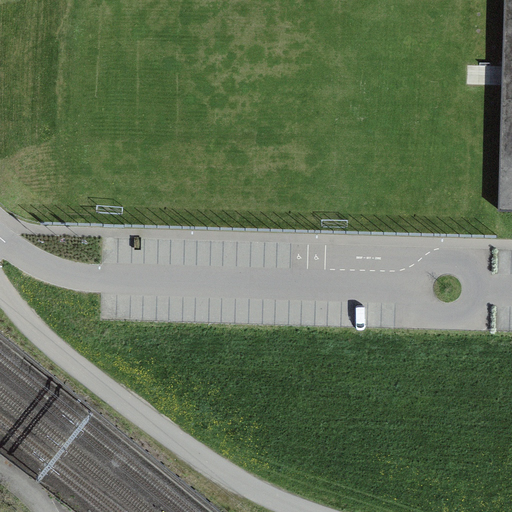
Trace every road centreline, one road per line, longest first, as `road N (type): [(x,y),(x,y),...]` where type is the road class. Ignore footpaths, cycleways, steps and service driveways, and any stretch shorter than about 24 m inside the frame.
road 1 (track): [(52,345),(145,363),(511,379)]
road 2 (unknown): [(52,345),(196,456),(304,511)]
